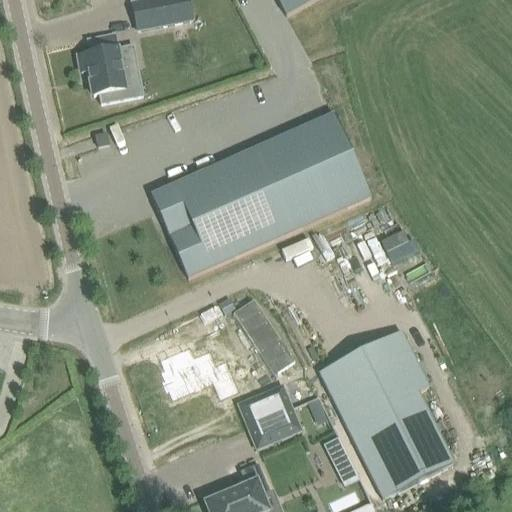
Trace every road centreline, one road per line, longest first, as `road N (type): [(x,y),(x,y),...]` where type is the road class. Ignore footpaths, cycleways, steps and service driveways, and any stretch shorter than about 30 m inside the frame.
road 1 (unknown): [(86,318),(272,269),(292,277),(323,335),(342,347),(404,314)]
road 2 (tertiary): [(86,318),(17,0)]
road 3 (tertiary): [(153,511),(86,318)]
